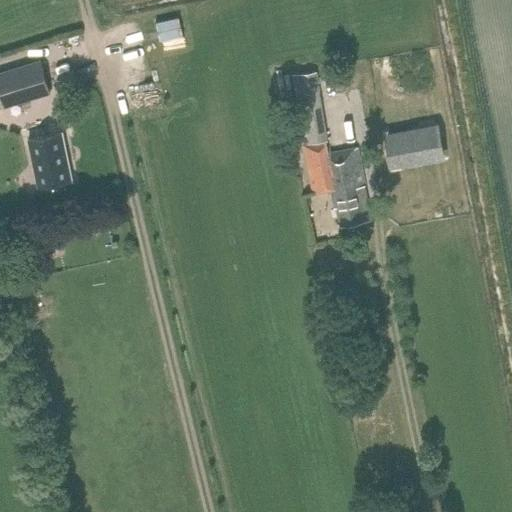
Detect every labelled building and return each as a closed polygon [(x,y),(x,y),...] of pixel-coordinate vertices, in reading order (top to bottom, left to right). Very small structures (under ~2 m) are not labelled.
[(0,71),(0,93),(4,107),(51,92),(40,59),(0,71)] [(290,73),(292,84),(313,192),(332,189),(335,206),(337,206),(341,226),(372,220),(357,146),(329,152),(327,141),(329,140),(315,68),(290,73)] [(441,155),(436,127),(388,136),(394,164),(441,155)] [(73,179),(62,130),(28,138),(39,186),(73,179)] [(50,224),(37,227),(42,252),(55,249),(50,224)] [(3,263),(0,263),(0,300),(13,297),(3,263)]
